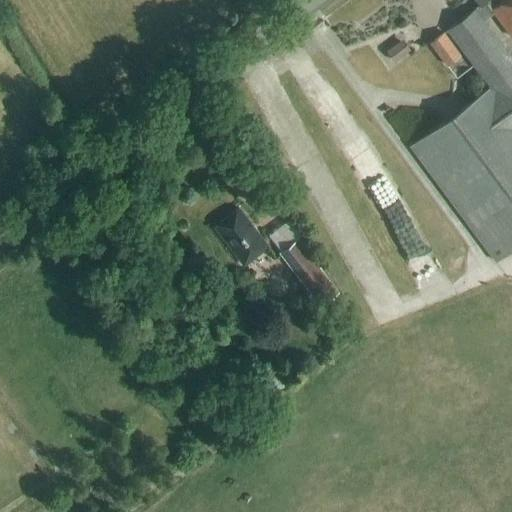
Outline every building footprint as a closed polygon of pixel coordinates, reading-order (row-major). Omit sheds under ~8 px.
[(477,0),(480,4),(474,8),(475,10),(483,21),(494,13),(492,9),(504,0),(477,0)] [(511,0),(504,0),(492,9),(494,13),(511,37),(511,0)] [(490,88),(411,147),(496,262),(511,249),(511,60),(483,21),(475,10),(447,31),(490,88)] [(460,56),(442,32),(428,43),(445,66),(460,56)] [(385,51),(394,62),(409,50),(400,39),(385,51)] [(393,203),(378,211),(389,232),(404,224),(393,203)] [(238,209),(214,227),(243,263),(266,243),(238,209)] [(297,238),(278,253),(310,293),(306,296),(315,308),(319,305),(338,290),(330,280),(297,238)] [(282,388),(277,364),(256,369),(262,393),(282,388)] [(204,377),(215,393),(225,386),(214,370),(204,377)] [(193,421),(206,411),(215,405),(193,375),(184,382),(191,391),(185,385),(173,394),(193,421)] [(36,480),(43,497),(67,487),(59,470),(36,480)]
